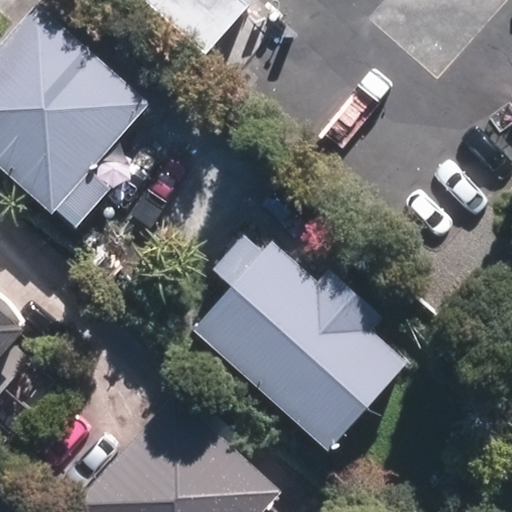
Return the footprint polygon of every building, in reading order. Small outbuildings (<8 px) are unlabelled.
[(104,160),(160,95),(49,0),(42,0),(7,40),(0,33),(0,145),(85,219),(123,176),(104,160)] [(255,0),(163,0),(217,45),(255,0)] [(395,307),(337,259),(327,271),(278,230),(272,238),(253,222),(220,261),(240,277),(203,322),(344,439),(418,351),(383,321),(395,307)] [(0,276),(0,393),(42,346),(22,329),(38,310),(0,276)] [(266,511),(293,483),(185,384),(85,494),(104,511),(266,511)]
